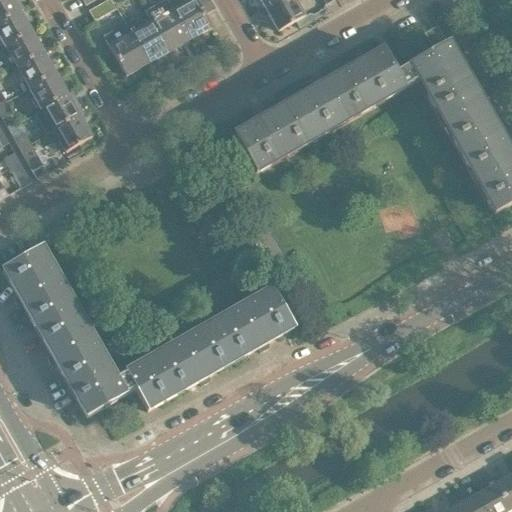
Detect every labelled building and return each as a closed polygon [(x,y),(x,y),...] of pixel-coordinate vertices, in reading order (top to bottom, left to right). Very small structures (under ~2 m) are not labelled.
[(0,0),(0,22),(19,12),(22,10),(16,0),(0,0)] [(93,22),(104,16),(115,10),(109,0),(106,0),(98,5),(87,11),(93,22)] [(150,23),(167,53),(189,40),(172,11),(166,0),(144,12),(150,23)] [(166,0),(172,11),(189,40),(210,28),(194,0),(190,0),(180,6),(176,0),(166,0)] [(258,0),(265,11),(283,0),(258,0)] [(277,32),(303,17),(293,0),(283,0),(265,11),(277,32)] [(0,40),(4,48),(31,33),(19,12),(0,22),(0,40)] [(123,24),(129,35),(146,65),(167,53),(150,23),(138,30),(132,19),(123,24)] [(139,69),(146,65),(129,35),(123,24),(102,37),(125,77),(139,69)] [(445,41),(436,26),(423,33),(431,49),(445,41)] [(43,54),(31,33),(4,48),(16,69),(43,54)] [(446,45),(394,73),(381,52),(351,69),(373,107),(417,82),(425,96),(463,74),(446,45)] [(16,69),(28,90),(55,75),(43,54),(16,69)] [(325,79),(315,85),(317,88),(292,103),(314,141),(373,107),(351,69),(327,83),(325,79)] [(487,107),(481,97),(477,99),(463,74),(425,96),(459,155),(497,134),(483,109),(487,107)] [(40,111),(67,96),(55,75),(28,90),(40,111)] [(52,132),(79,117),(78,116),(82,115),(75,102),(71,104),(67,96),(40,111),(41,113),(36,116),(46,135),(52,132)] [(0,118),(1,119),(12,113),(5,102),(0,105),(0,118)] [(268,116),(266,113),(256,118),(258,122),(233,136),(255,175),(314,141),(292,103),(268,116)] [(64,153),(91,138),(79,117),(52,132),(64,153)] [(19,151),(29,145),(23,133),(12,140),(19,151)] [(493,215),(511,203),(511,157),(511,158),(497,134),(459,155),(493,215)] [(31,172),(41,166),(29,145),(19,151),(31,172)] [(19,189),(30,183),(14,156),(4,162),(19,189)] [(17,308),(21,306),(38,336),(76,315),(39,250),(1,271),(16,296),(12,299),(17,308)] [(266,344),(291,329),(270,291),(210,325),(232,363),(256,349),(259,353),(268,348),(266,344)] [(51,367),(55,365),(69,391),(108,370),(76,315),(38,336),(49,355),(45,358),(51,367)] [(151,359),(173,397),(197,383),(200,387),(209,381),(207,377),(232,363),(210,325),(151,359)] [(69,391),(85,419),(134,391),(146,412),(173,397),(151,359),(114,380),(108,370),(69,391)] [(511,474),(494,484),(509,511),(511,509),(511,474)] [(481,511),(507,511),(509,511),(494,484),(473,496),(481,511)] [(481,511),(473,496),(452,509),(453,511),(481,511)]
